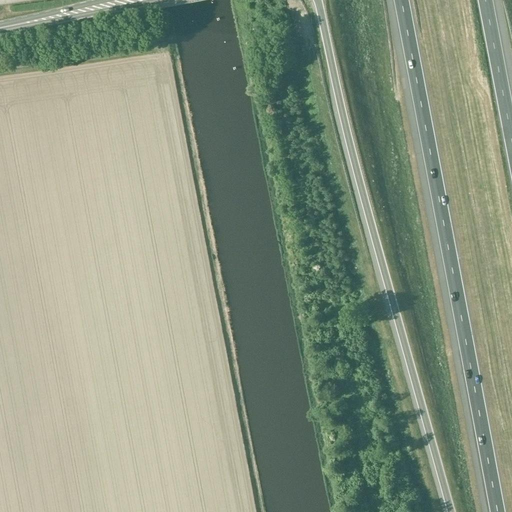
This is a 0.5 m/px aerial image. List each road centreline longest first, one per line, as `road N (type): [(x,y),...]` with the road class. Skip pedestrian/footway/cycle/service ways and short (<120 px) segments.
road 1 (motorway): [(316,0),(451,511)]
road 2 (motorway): [(401,0),(497,511)]
road 3 (motorway): [(511,142),(484,0)]
road 4 (secondary): [(25,23),(164,0)]
